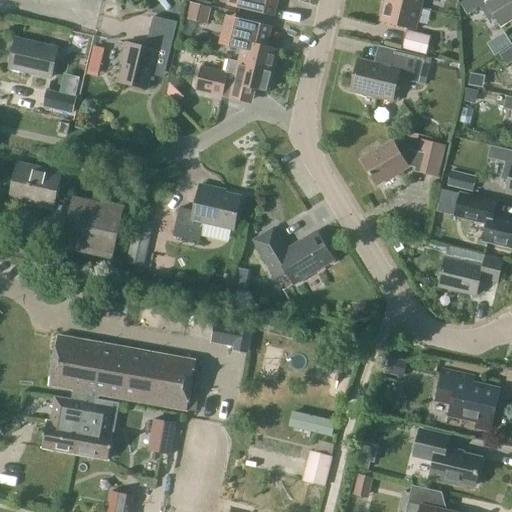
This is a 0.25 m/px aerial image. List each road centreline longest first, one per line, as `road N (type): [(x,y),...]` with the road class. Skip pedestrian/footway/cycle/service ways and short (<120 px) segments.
road 1 (residential): [(300,124),(308,159),(424,330),(480,340),(511,323)]
road 2 (residential): [(178,159),(253,117),(300,124)]
road 3 (residential): [(300,124),(328,0)]
